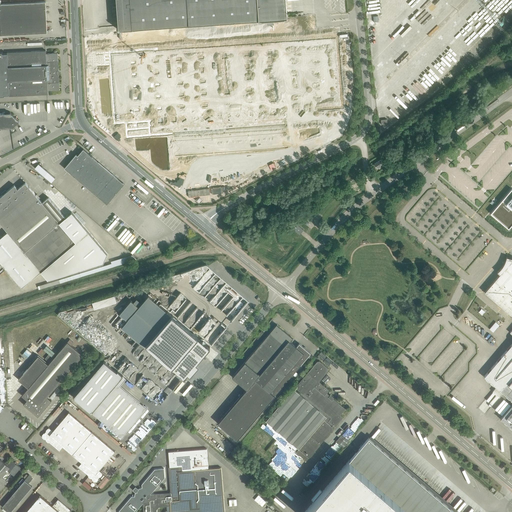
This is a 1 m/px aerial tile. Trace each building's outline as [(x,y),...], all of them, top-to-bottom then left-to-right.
[(41,2),(1,3),(0,0),(0,34),(47,32),(46,1),(41,2)] [(325,0),(96,0),(105,112),(117,112),(118,126),(328,110),(327,96),(333,96),(325,0)] [(0,52),(0,96),(4,96),(4,95),(9,95),(9,96),(48,94),(48,91),(60,90),(58,53),(46,53),(46,50),(41,51),(7,52),(7,53),(2,54),(2,52),(0,52)] [(0,127),(10,128),(12,129),(20,122),(10,113),(0,113),(0,127)] [(124,184),(86,151),(83,149),(78,155),(76,154),(64,168),(107,204),(124,184)] [(379,167),(380,168),(383,166),(381,164),(383,163),(380,160),(375,163),(377,167),(378,168),(379,167)] [(38,163),(35,167),(52,182),(55,177),(42,166),(38,163)] [(0,222),(8,232),(0,237),(0,261),(22,287),(41,271),(48,279),(103,262),(107,254),(72,212),(68,215),(65,217),(48,197),(42,202),(29,186),(25,182),(18,189),(14,185),(7,191),(5,190),(1,193),(3,195),(0,196),(0,222)] [(511,188),(490,212),(504,225),(506,227),(507,226),(508,228),(511,224),(511,188)] [(300,234),(304,230),(295,222),(291,227),(300,234)] [(511,334),(511,342),(484,376),(511,399),(511,404),(504,415),(500,418),(501,419),(501,418),(511,427),(511,258),(507,257),(506,258),(506,260),(505,262),(504,263),(503,265),(502,266),(500,269),(499,270),(498,272),(500,274),(485,292),(511,315),(511,329),(510,332),(511,334)] [(233,319),(248,299),(215,274),(209,275),(206,264),(166,276),(169,287),(173,291),(185,287),(188,296),(192,295),(194,292),(193,290),(194,289),(212,302),(222,290),(233,300),(224,312),(233,319)] [(114,293),(92,300),(92,301),(94,307),(116,300),(114,294),(114,293)] [(148,296),(137,308),(145,315),(143,318),(158,330),(153,336),(145,345),(184,377),(189,372),(190,373),(197,365),(195,364),(203,355),(210,347),(169,313),(148,296)] [(129,302),(119,313),(127,320),(122,327),(145,346),(145,345),(153,336),(158,330),(143,318),(145,315),(137,308),(135,306),(129,302)] [(495,321),(489,328),(493,332),(499,325),(495,321)] [(274,396),(304,361),(311,353),(299,343),(296,346),(290,341),(293,338),(277,324),(232,376),(246,388),(218,422),(237,439),(274,396)] [(35,360),(19,379),(29,387),(25,391),(22,395),(29,402),(26,406),(38,416),(41,413),(48,404),(52,400),(47,397),(83,355),(68,342),(53,358),(49,354),(45,358),(50,362),(49,364),(39,355),(35,360)] [(328,389),(319,381),(328,370),(328,368),(319,360),(317,361),(296,386),(296,388),(299,391),(299,392),(300,392),(299,393),(293,388),(266,421),(272,426),(279,432),(286,438),(292,444),(293,443),(299,449),(296,452),(306,461),(334,428),(331,426),(333,425),(334,426),(336,425),(342,418),(342,416),(340,414),(345,408),(333,398),(334,398),(330,394),(330,395),(327,393),(328,391),(328,389)] [(118,371),(117,372),(104,361),(74,397),(92,412),(91,412),(122,438),(136,421),(137,422),(144,413),(143,413),(147,408),(120,386),(126,378),(118,371)] [(159,365),(155,371),(157,373),(158,372),(161,374),(159,375),(166,381),(169,377),(168,376),(169,374),(168,373),(167,375),(165,374),(165,373),(162,371),(164,369),(159,365)] [(491,406),(498,412),(502,408),(498,404),(500,402),(498,399),(491,406)] [(73,454),(92,431),(69,412),(53,431),(49,428),(42,436),(49,442),(51,441),(52,443),(59,450),(63,446),(73,454)] [(115,451),(111,448),(92,431),(73,454),(82,463),(79,466),(87,473),(87,472),(89,474),(88,475),(95,482),(103,473),(99,470),(115,451)] [(349,441),(343,436),(341,435),(336,441),(343,448),(349,441)] [(455,511),(369,437),(304,511),(455,511)] [(169,467),(171,492),(169,493),(150,494),(165,477),(164,468),(155,469),(142,484),(142,488),(137,489),(136,491),(135,496),(131,496),(118,511),(135,511),(143,503),(143,511),(224,511),(222,468),(208,469),(207,448),(168,452),(169,467)] [(15,462),(11,459),(7,465),(1,459),(0,460),(0,491),(8,481),(2,476),(8,470),(14,475),(21,467),(17,464),(18,464),(15,462)] [(4,511),(8,511),(9,511),(8,511),(10,511),(32,486),(28,483),(33,478),(29,474),(2,506),(4,508),(3,510),(4,511)] [(270,502),(281,511),(293,497),(282,488),(270,502)] [(69,511),(71,510),(58,499),(53,505),(40,495),(25,511),(69,511)]
